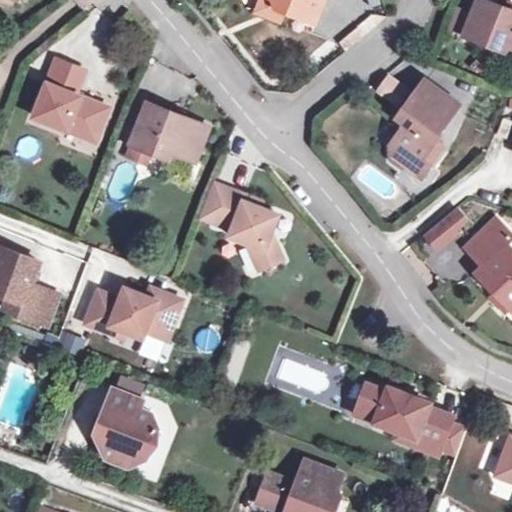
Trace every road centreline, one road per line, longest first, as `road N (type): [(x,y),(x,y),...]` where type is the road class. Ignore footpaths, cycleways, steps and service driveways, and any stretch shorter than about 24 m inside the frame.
road 1 (residential): [(277,132),(417,318),(465,364),(511,381)]
road 2 (residential): [(277,132),(403,22),(413,0)]
road 3 (residential): [(156,0),(277,132)]
